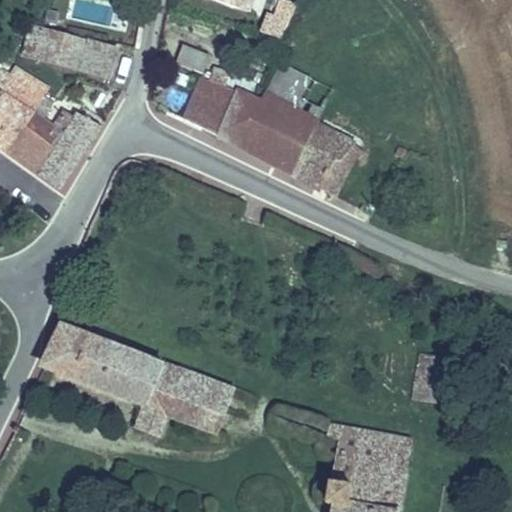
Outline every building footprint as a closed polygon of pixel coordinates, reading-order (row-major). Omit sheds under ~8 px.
[(215,0),(251,10),(253,0),(215,0)] [(263,8),(265,0),(254,0),(254,6),(263,8)] [(285,38),(292,1),(288,0),(273,0),(266,34),(285,38)] [(28,51),(40,24),(31,19),(25,50),(28,51)] [(116,40),(40,24),(28,51),(111,68),(116,40)] [(214,44),(189,33),(182,48),(207,59),(214,44)] [(220,55),(215,67),(224,71),(229,73),(234,61),(220,55)] [(0,75),(14,82),(20,69),(4,58),(0,63),(0,75)] [(234,61),(229,73),(249,82),(254,85),(258,72),(234,61)] [(203,74),(218,81),(224,71),(215,67),(206,63),(203,74)] [(48,87),(20,69),(14,82),(0,113),(0,137),(19,153),(33,122),(40,107),(44,97),(48,87)] [(218,81),(200,112),(227,129),(249,82),(229,73),(224,71),(218,81)] [(0,75),(0,113),(14,82),(0,75)] [(254,85),(249,82),(227,129),(232,131),(256,142),(275,94),(268,91),(263,89),(254,85)] [(271,82),(268,91),(275,94),(256,142),(338,178),(343,181),(357,151),(373,121),(355,113),(348,127),(321,115),(324,109),(271,82)] [(65,121),(40,107),(33,122),(55,135),(65,121)] [(65,121),(55,135),(34,165),(42,171),(77,116),(71,112),(65,121)] [(99,129),(77,116),(42,171),(61,187),(64,184),(99,129)] [(55,135),(33,122),(19,153),(34,165),(55,135)] [(63,325),(45,362),(146,402),(164,359),(63,325)] [(458,331),(436,326),(430,375),(450,379),(458,331)] [(233,383),(164,359),(146,402),(174,413),(220,431),(233,383)] [(174,413),(146,402),(132,433),(159,445),(174,413)] [(415,447),(349,425),(334,511),(394,511),(402,463),(413,466),(415,447)]
